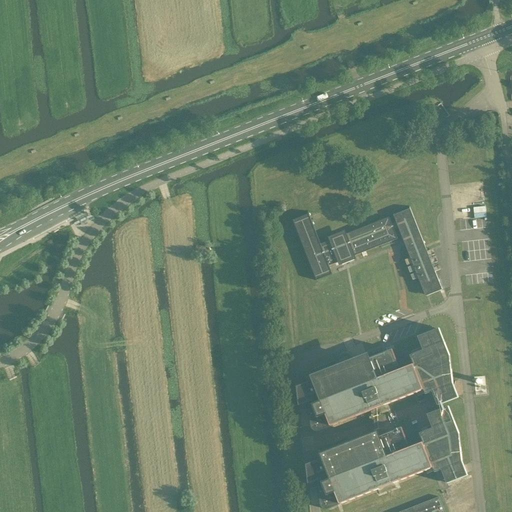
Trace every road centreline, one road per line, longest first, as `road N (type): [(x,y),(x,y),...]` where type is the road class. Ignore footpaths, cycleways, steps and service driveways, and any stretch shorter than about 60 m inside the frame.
road 1 (unclassified): [(0,361),(41,334),(84,241),(134,194),(483,52)]
road 2 (primary): [(22,226),(491,34)]
road 3 (unclassified): [(511,191),(504,113),(483,52)]
